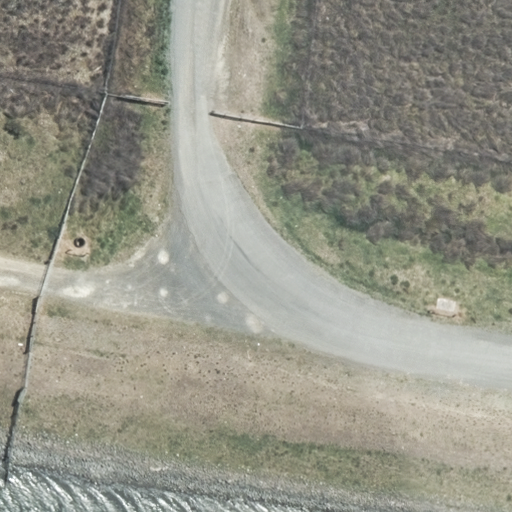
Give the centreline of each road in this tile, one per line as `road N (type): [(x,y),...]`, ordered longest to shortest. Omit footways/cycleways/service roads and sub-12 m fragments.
road 1 (unclassified): [(511,364),(186,311)]
road 2 (unclassified): [(186,311),(223,0)]
road 3 (unclassified): [(186,311),(0,279)]
